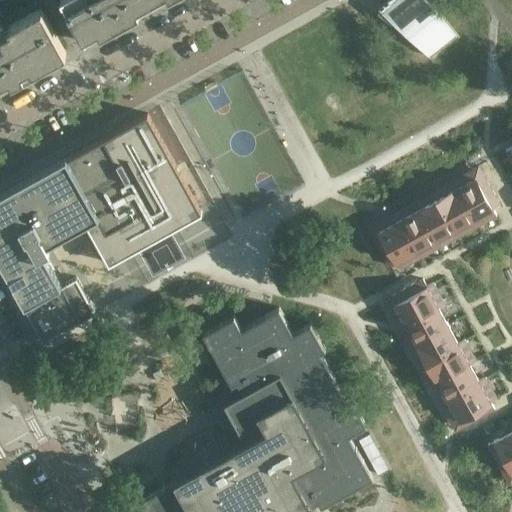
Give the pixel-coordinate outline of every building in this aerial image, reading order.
[(20,0),(28,12),(40,4),(37,0),(20,0)] [(156,3),(154,0),(61,0),(85,43),(156,3)] [(459,37),(428,0),(386,0),(378,7),(380,9),(377,12),(398,28),(429,57),(430,56),(429,55),(435,50),(438,54),(459,37)] [(66,53),(41,9),(8,27),(10,30),(1,35),(0,32),(0,89),(24,76),(23,73),(31,69),(33,71),(66,53)] [(66,156),(0,192),(0,264),(6,274),(8,277),(9,276),(13,283),(12,284),(14,287),(13,288),(43,341),(95,311),(76,276),(61,285),(43,252),(49,249),(47,244),(84,222),(108,264),(202,212),(147,113),(133,121),(104,138),(67,158),(66,156)] [(482,173),(475,177),(481,188),(488,184),(482,173)] [(475,177),(455,188),(476,226),(496,215),(493,209),(487,198),(481,188),(475,177)] [(488,184),(481,188),(487,198),(494,194),(488,184)] [(455,188),(436,198),(457,237),(476,226),(455,188)] [(494,194),(487,198),(493,209),(500,205),(494,194)] [(436,198),(417,209),(435,241),(434,241),(438,248),(439,247),(457,237),(436,198)] [(417,209),(398,219),(416,251),(417,251),(431,243),(434,241),(435,241),(417,209)] [(398,219),(379,230),(390,251),(396,262),(400,268),(420,257),(417,251),(416,251),(398,219)] [(390,251),(383,255),(389,266),(396,262),(390,251)] [(423,279),(412,285),(416,292),(427,286),(423,279)] [(406,298),(395,304),(406,324),(438,306),(438,307),(445,303),(444,302),(433,283),(427,286),(416,292),(406,298)] [(412,285),(402,291),(406,298),(416,292),(412,285)] [(402,291),(391,297),(395,304),(406,298),(402,291)] [(438,306),(406,324),(416,343),(448,325),(438,307),(438,306)] [(349,435),(367,425),(352,398),(347,401),(320,352),(325,349),(311,322),(293,332),(279,307),(241,328),(234,315),(203,333),(231,385),(237,382),(242,391),(224,401),(246,441),(174,480),(174,481),(164,487),(164,486),(132,503),(137,511),(315,511),(311,504),(318,501),(321,506),(373,477),(356,446),(355,446),(349,435)] [(448,325),(416,343),(426,361),(459,344),(458,343),(448,325)] [(459,344),(426,361),(437,380),(469,363),(470,364),(476,360),(475,359),(465,340),(464,339),(458,343),(459,344)] [(469,363),(437,380),(447,399),(480,382),(479,381),(471,366),(470,364),(469,363)] [(159,369),(151,374),(156,381),(163,377),(159,369)] [(480,382),(447,399),(458,419),(469,413),(479,407),(490,401),(497,398),(486,378),(485,377),(479,381),(480,382)] [(490,401),(479,407),(483,414),(494,408),(490,401)] [(479,407),(469,413),(473,420),(483,414),(479,407)] [(469,413),(458,419),(462,426),(473,420),(469,413)] [(511,430),(495,440),(501,451),(511,471),(511,430)] [(389,469),(369,434),(358,440),(377,475),(389,469)] [(495,440),(488,444),(494,455),(501,451),(495,440)]
